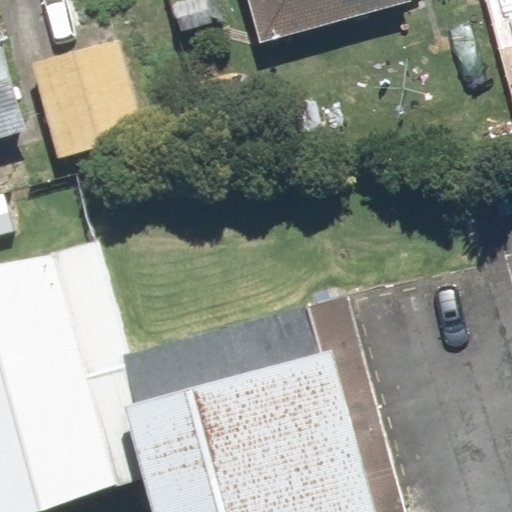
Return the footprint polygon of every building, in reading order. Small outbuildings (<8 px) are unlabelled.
[(251,0),(263,43),(414,2),(413,0),(251,0)] [(0,142),(31,134),(3,36),(0,36),(0,142)] [(122,40),(36,64),(63,159),(149,134),(122,40)] [(10,190),(0,192),(0,239),(22,234),(10,190)] [(0,511),(23,511),(149,479),(158,511),(380,511),(326,304),(129,355),(100,246),(0,271),(0,511)]
